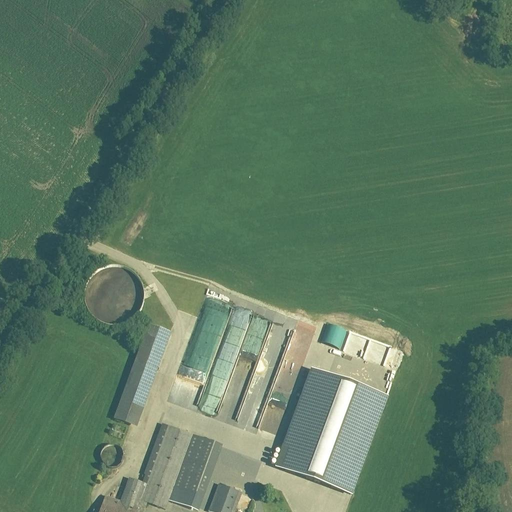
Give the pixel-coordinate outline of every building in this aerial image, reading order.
[(128,295),(135,295),(135,268),(94,269),(95,289),(100,289),(100,295),(102,295),(102,301),(128,300),(128,295)] [(204,384),(228,318),(207,310),(183,376),(204,384)] [(254,315),(239,352),(257,359),(272,322),(254,315)] [(173,334),(150,325),(114,418),(137,427),(173,334)] [(340,350),(347,332),(328,325),(321,343),(340,350)] [(382,363),(386,352),(361,344),(358,356),(382,363)] [(260,349),(237,421),(275,433),(283,409),(266,404),(282,355),(260,349)] [(390,398),(312,370),(276,467),(354,496),(390,398)] [(193,437),(163,425),(141,483),(130,479),(121,503),(141,510),(145,502),(166,510),(169,501),(193,437)] [(169,501),(198,511),(222,447),(193,437),(169,501)] [(234,511),(242,493),(219,485),(209,511),(210,511),(234,511)] [(106,497),(100,511),(144,511),(145,511),(141,510),(121,503),(106,497)]
